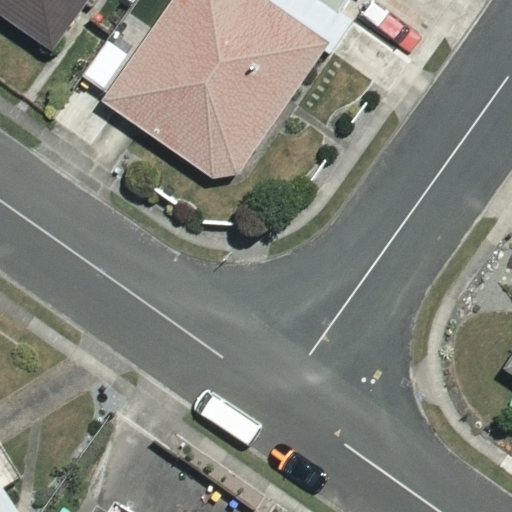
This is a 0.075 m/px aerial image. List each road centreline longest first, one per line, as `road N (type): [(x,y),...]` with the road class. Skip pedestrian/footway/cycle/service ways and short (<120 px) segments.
road 1 (residential): [(281,399),(511,69)]
road 2 (residential): [(0,201),(281,399)]
road 3 (residential): [(281,399),(440,511)]
